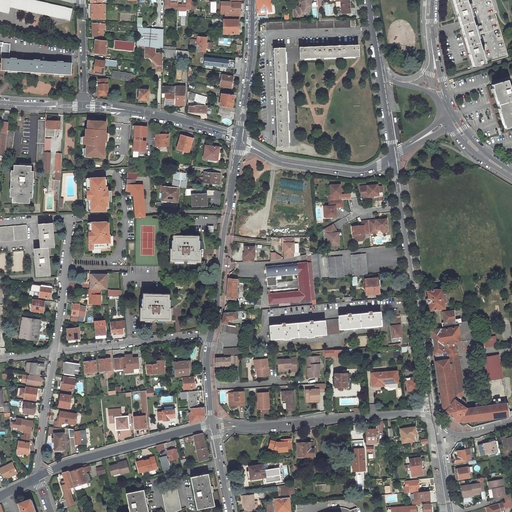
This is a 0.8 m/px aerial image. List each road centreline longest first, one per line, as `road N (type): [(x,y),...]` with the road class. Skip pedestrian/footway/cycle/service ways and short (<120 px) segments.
road 1 (residential): [(434,415),(211,425)]
road 2 (unknown): [(210,334),(241,337),(273,318),(415,304)]
road 3 (tertiary): [(434,415),(400,207)]
road 4 (unknown): [(372,29),(266,34),(268,138)]
road 5 (tertiary): [(238,140),(210,334)]
road 6 (residential): [(211,425),(37,477)]
road 7 (residential): [(238,140),(283,163),(352,171),(392,155)]
road 8 (residential): [(84,106),(238,140)]
road 9 (residential): [(54,352),(210,334)]
road 10 (tertiary): [(250,0),(238,140)]
road 11 (residential): [(54,352),(72,219)]
road 12 (unknown): [(67,256),(116,257),(124,237),(120,177)]
road 13 (residential): [(37,477),(54,352)]
